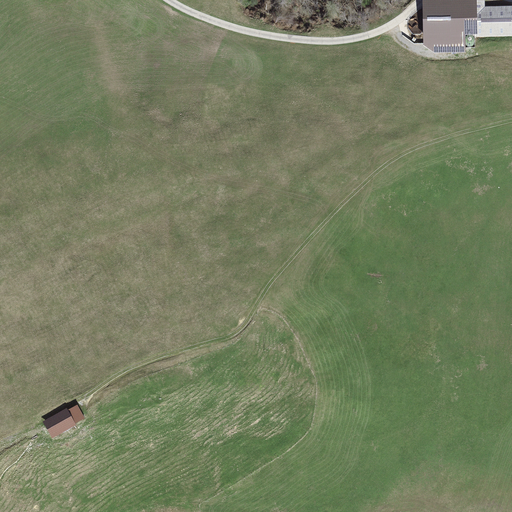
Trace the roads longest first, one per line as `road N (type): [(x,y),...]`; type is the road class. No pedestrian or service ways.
road 1 (track): [(511,120),(396,157),(299,249),(241,328),(125,370),(66,406)]
road 2 (track): [(421,0),(368,34),(320,40),(241,28),(171,0)]
